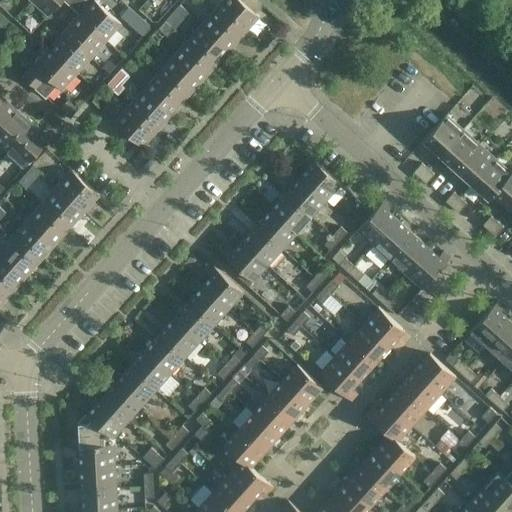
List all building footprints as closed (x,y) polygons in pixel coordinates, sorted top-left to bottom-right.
[(31,0),(48,14),(60,0),(31,0)] [(65,0),(80,13),(78,15),(106,40),(121,23),(95,0),(65,0)] [(155,23),(164,14),(149,0),(144,0),(138,7),(155,23)] [(241,0),(223,0),(216,8),(244,33),(259,16),(241,0)] [(244,33),(216,8),(202,24),(229,49),(244,33)] [(78,15),(64,31),(91,56),(106,40),(78,15)] [(229,49),(202,24),(187,40),(215,65),(229,49)] [(64,31),(49,47),(77,72),(91,56),(64,31)] [(215,65),(187,40),(173,56),(200,81),(215,65)] [(49,47),(23,76),(46,96),(56,84),(62,89),(77,72),(49,47)] [(200,81),(173,56),(158,72),(186,97),(200,81)] [(186,97),(158,72),(144,88),(171,113),(186,97)] [(144,88),(129,104),(157,129),(171,113),(144,88)] [(0,94),(0,126),(16,109),(0,94)] [(129,104),(114,121),(142,146),(157,129),(129,104)] [(16,109),(0,126),(0,144),(7,151),(32,123),(16,109)] [(446,114),(418,145),(425,152),(430,146),(440,155),(463,129),(446,114)] [(32,123),(7,151),(24,166),(49,138),(32,123)] [(463,129),(440,155),(449,163),(444,169),(451,175),(479,143),(463,129)] [(479,143),(451,175),(458,181),(462,175),(472,184),(495,158),(479,143)] [(495,158),(472,184),(481,192),(477,198),(483,203),(511,171),(511,169),(510,172),(495,158)] [(341,183),(315,160),(300,177),(326,200),(341,183)] [(419,177),(425,171),(419,165),(413,172),(419,177)] [(71,169),(56,186),(84,211),(99,194),(71,169)] [(419,177),(426,183),(432,176),(425,171),(419,177)] [(511,171),(483,203),(484,204),(493,193),(509,207),(511,203),(511,171)] [(326,200),(300,177),(286,193),(311,216),(326,200)] [(84,211),(56,186),(42,202),(69,227),(84,211)] [(311,216),(286,193),(271,209),(297,232),(311,216)] [(452,206),(458,200),(451,194),(445,200),(452,206)] [(385,198),(357,229),(373,244),(397,219),(387,210),(392,205),(385,198)] [(452,206),(458,212),(464,205),(458,200),(452,206)] [(69,227),(42,202),(27,218),(55,243),(69,227)] [(353,211),(360,217),(368,208),(362,202),(353,211)] [(297,232),(271,209),(257,225),(282,248),(297,232)] [(55,243),(27,218),(13,234),(41,259),(55,243)] [(495,236),(501,229),(488,218),(482,224),(495,236)] [(397,219),(373,244),(389,259),(413,233),(397,219)] [(282,248),(257,225),(242,241),(268,264),(282,248)] [(339,241),(347,231),(340,225),(332,235),(339,241)] [(413,233),(389,259),(406,273),(429,248),(413,233)] [(41,259),(13,234),(0,248),(0,251),(26,275),(41,259)] [(330,250),(339,241),(332,235),(323,244),(330,250)] [(268,264),(242,241),(234,251),(228,246),(222,253),(253,281),(268,264)] [(429,248),(406,273),(422,288),(450,257),(443,251),(438,256),(429,248)] [(26,275),(0,251),(0,281),(12,291),(26,275)] [(349,272),(354,265),(345,257),(339,264),(349,272)] [(243,292),(212,264),(206,271),(211,276),(202,285),(228,308),(243,292)] [(349,272),(358,280),(364,274),(354,265),(349,272)] [(321,282),(329,273),(322,267),(315,276),(321,282)] [(313,291),(321,282),(315,276),(307,285),(313,291)] [(324,288),(330,294),(339,285),(332,279),(324,288)] [(0,304),(12,291),(0,281),(0,304)] [(228,308),(202,285),(188,301),(214,324),(228,308)] [(381,301),(387,294),(378,286),(372,293),(381,301)] [(324,288),(316,297),(322,303),(330,294),(324,288)] [(381,301),(390,309),(396,302),(387,294),(381,301)] [(498,300),(470,331),(486,346),(510,320),(500,312),(505,306),(498,300)] [(214,324),(188,301),(174,317),(200,341),(214,324)] [(287,320),(295,311),(288,305),(280,314),(287,320)] [(404,330),(378,307),(363,323),(389,347),(404,330)] [(295,320),(302,326),(310,317),(303,311),(295,320)] [(200,341),(174,317),(159,333),(185,357),(200,341)] [(295,320),(287,329),(293,335),(302,326),(295,320)] [(511,322),(510,320),(486,346),(502,360),(511,349),(511,322)] [(254,331),(261,337),(269,327),(263,321),(254,331)] [(389,347),(363,323),(349,339),(375,363),(389,347)] [(247,340),(253,345),(261,337),(254,331),(247,340)] [(185,357),(159,333),(145,350),(171,373),(185,357)] [(375,363),(349,339),(335,356),(360,379),(375,363)] [(253,354),(260,360),(268,351),(262,345),(253,354)] [(511,349),(502,360),(511,368),(511,349)] [(171,373),(145,350),(130,366),(156,389),(171,373)] [(456,376),(430,353),(415,369),(441,393),(456,376)] [(232,369),(240,360),(233,354),(225,363),(232,369)] [(253,354),(245,363),(252,369),(260,360),(253,354)] [(360,379),(335,356),(320,372),(351,400),(357,394),(351,389),(360,379)] [(462,373),(468,367),(458,359),(453,365),(462,373)] [(224,378),(232,369),(225,363),(217,372),(224,378)] [(297,363),(282,380),(308,403),(323,386),(297,363)] [(156,389),(130,366),(116,382),(142,405),(156,389)] [(462,373),(471,381),(477,375),(468,367),(462,373)] [(441,393),(415,369),(401,386),(426,409),(441,393)] [(240,383),(233,377),(225,386),(232,392),(240,383)] [(308,403),(282,380),(268,396),(294,419),(308,403)] [(142,405),(116,382),(102,398),(127,421),(142,405)] [(224,400),(232,392),(225,386),(217,395),(224,400)] [(426,409),(401,386),(386,402),(412,425),(426,409)] [(203,402),(211,393),(204,387),(196,396),(203,402)] [(494,402),(500,396),(490,388),(485,394),(494,402)] [(195,411),(203,402),(196,396),(188,405),(195,411)] [(294,419),(268,396),(253,412),(279,435),(294,419)] [(494,402),(503,410),(509,404),(500,396),(494,402)] [(127,421),(102,398),(86,415),(90,418),(91,417),(113,437),(127,421)] [(412,425),(386,402),(378,411),(372,406),(367,413),(414,456),(415,455),(398,440),(412,425)] [(490,406),(490,407),(481,416),(488,422),(496,412),(490,406)] [(211,419),(202,411),(196,418),(202,424),(205,427),(211,419)] [(279,435),(253,412),(239,428),(265,451),(279,435)] [(414,456),(367,413),(366,413),(388,434),(374,449),(400,472),(414,456)] [(91,417),(90,418),(87,422),(78,422),(79,437),(70,438),(70,448),(79,447),(79,446),(114,444),(113,437),(91,417)] [(501,428),(494,422),(486,431),(493,437),(501,428)] [(181,439),(190,430),(183,424),(174,433),(181,439)] [(209,430),(205,427),(202,424),(195,433),(202,438),(209,430)] [(265,451),(239,428),(225,444),(273,487),(251,467),(265,451)] [(467,445),(475,436),(469,430),(461,439),(467,445)] [(493,437),(486,431),(478,440),(485,446),(493,437)] [(173,448),(181,439),(174,433),(166,442),(173,448)] [(459,454),(467,445),(461,439),(453,448),(459,454)] [(79,446),(79,447),(80,467),(115,465),(114,444),(79,446)] [(273,487),(225,444),(224,445),(241,460),(227,475),(253,499),(261,489),(267,494),(273,487)] [(151,446),(143,455),(157,467),(164,458),(151,446)] [(189,453),(182,447),(174,456),(181,462),(189,453)] [(400,472),(374,449),(360,465),(386,488),(400,472)] [(473,460),(466,454),(458,464),(465,470),(473,460)] [(172,471),(181,462),(174,456),(166,465),(172,471)] [(438,477),(446,468),(439,462),(431,471),(438,477)] [(457,478),(465,470),(458,464),(450,472),(457,478)] [(115,465),(80,467),(82,489),(116,487),(115,465)] [(386,488),(360,465),(345,481),(371,504),(386,488)] [(511,468),(505,476),(498,470),(511,483),(511,468)] [(511,483),(498,470),(483,486),(509,509),(511,506),(511,483)] [(430,486),(438,477),(431,471),(423,480),(430,486)] [(152,485),(152,472),(143,473),(144,485),(152,485)] [(240,511),(253,499),(227,475),(213,492),(235,511),(240,511)] [(364,511),(371,504),(345,481),(331,497),(347,511),(364,511)] [(153,497),(152,485),(144,485),(145,497),(153,497)] [(506,511),(509,509),(483,486),(469,502),(479,511),(506,511)] [(116,487),(82,489),(83,510),(117,508),(116,487)] [(444,492),(437,487),(429,496),(435,502),(444,492)] [(157,501),(164,507),(172,497),(165,492),(157,501)] [(235,511),(213,492),(198,508),(203,511),(235,511)] [(410,509),(418,500),(411,494),(403,503),(410,509)] [(428,510),(435,502),(429,496),(421,505),(428,510)] [(347,511),(331,497),(317,511),(347,511)] [(301,511),(288,500),(282,507),(287,511),(301,511)] [(479,511),(469,502),(460,511),(479,511)] [(394,511),(406,511),(410,509),(403,503),(395,511),(394,511)]
